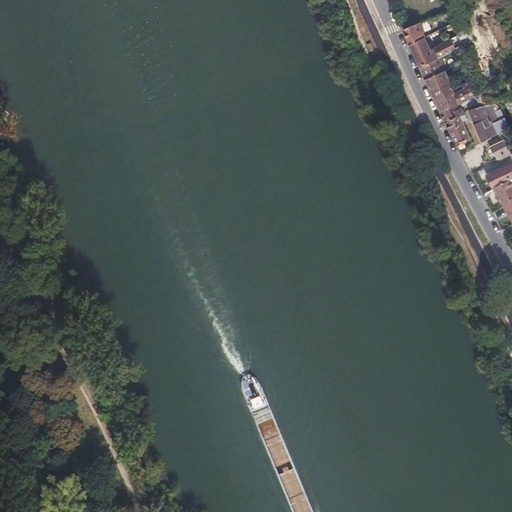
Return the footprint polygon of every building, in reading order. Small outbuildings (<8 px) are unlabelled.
[(422,30),(424,29),(420,20),(404,27),(410,43),(425,36),(422,30)] [(439,58),(463,47),(458,37),(430,48),(425,36),(410,43),(420,66),(439,58)] [(455,93),(439,58),(420,66),(427,82),(433,95),(441,110),(459,104),(470,99),(466,89),(455,93)] [(464,121),(459,104),(441,110),(440,110),(446,121),(457,117),(460,122),(464,121)] [(482,142),(508,127),(499,109),(472,124),(482,142)] [(470,137),(460,122),(457,117),(446,121),(456,143),(470,137)] [(510,150),(504,140),(504,139),(503,139),(490,147),(496,158),(510,150)] [(509,182),(511,179),(511,169),(509,164),(486,177),(494,190),(509,182)] [(511,202),(511,186),(509,182),(494,190),(503,207),(511,202)] [(511,202),(503,207),(511,221),(511,202)]
